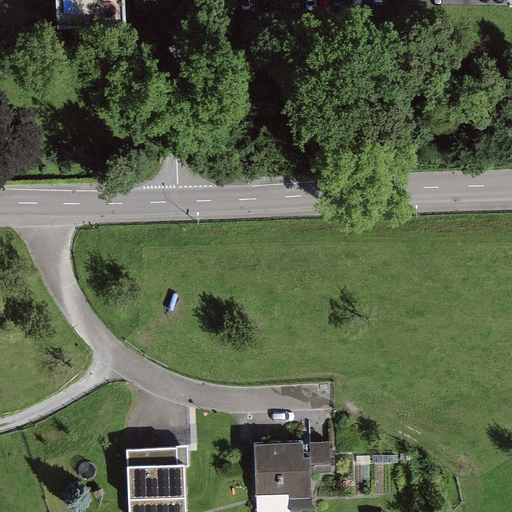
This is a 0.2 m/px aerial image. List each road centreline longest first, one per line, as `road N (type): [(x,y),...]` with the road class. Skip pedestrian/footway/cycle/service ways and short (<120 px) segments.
road 1 (tertiary): [(55,205),(511,185)]
road 2 (residential): [(55,205),(70,302),(117,354),(192,396),(328,399)]
